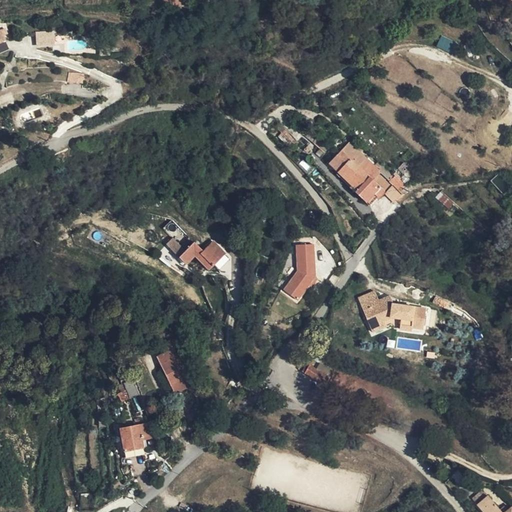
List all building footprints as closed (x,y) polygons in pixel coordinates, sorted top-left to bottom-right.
[(501,0),(502,0),(510,11),(511,9),(511,1),(511,0),(501,0)] [(35,32),(36,47),(55,46),(54,31),(35,32)] [(466,57),(476,52),(472,43),(462,48),(466,57)] [(67,71),(66,81),(81,83),(82,74),(67,71)] [(0,81),(2,89),(17,83),(14,75),(0,80),(0,81)] [(338,171),(352,185),(354,183),(362,187),(367,179),(350,162),(360,151),(350,141),(338,154),(347,163),(338,171)] [(354,183),(352,185),(354,187),(353,189),(370,205),(383,191),(366,174),(374,165),(360,151),(350,162),(367,179),(362,187),(354,183)] [(330,163),(338,171),(347,163),(338,154),(330,163)] [(502,192),(508,187),(499,176),(493,181),(502,192)] [(386,194),(393,200),(404,191),(396,183),(386,194)] [(167,249),(180,259),(190,265),(194,260),(196,256),(199,253),(214,264),(217,261),(226,247),(212,237),(206,246),(203,244),(201,247),(198,244),(194,250),(190,247),(186,252),(172,242),(167,249)] [(230,250),(226,247),(217,261),(220,263),(230,250)] [(314,281),(312,249),(295,250),(297,276),(283,295),(296,305),(307,290),(311,285),(314,286),(316,283),(314,281)] [(199,253),(196,256),(212,267),(214,264),(199,253)] [(401,320),(400,323),(399,330),(411,332),(411,329),(422,332),(423,329),(426,311),(396,305),(390,295),(380,301),(375,293),(360,302),(368,315),(376,327),(389,321),(392,319),(401,320)] [(450,308),(437,299),(434,305),(446,313),(450,308)] [(389,321),(376,327),(379,333),(392,326),(389,321)] [(176,400),(193,391),(176,354),(159,362),(176,400)] [(306,368),(303,373),(326,388),(331,380),(312,367),(309,370),(306,368)] [(143,400),(136,385),(127,388),(133,404),(143,400)] [(143,443),(158,439),(153,427),(140,430),(143,443)] [(144,450),(143,443),(140,430),(139,429),(121,433),(125,454),(144,450)] [(485,494),(484,493),(483,491),(479,487),(477,488),(475,490),(469,495),(475,503),(485,494)] [(499,511),(485,494),(475,503),(481,511),(511,511),(509,508),(503,511),(499,511)]
